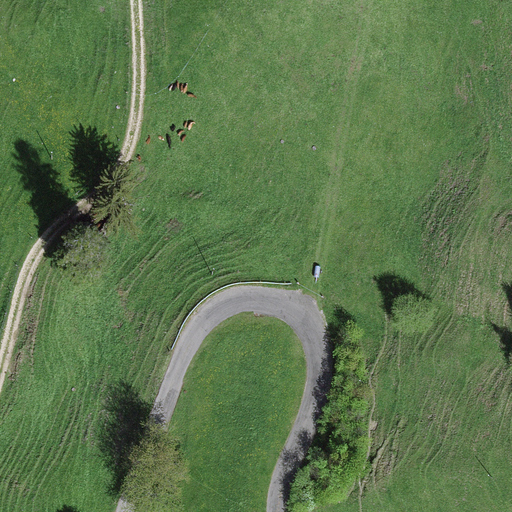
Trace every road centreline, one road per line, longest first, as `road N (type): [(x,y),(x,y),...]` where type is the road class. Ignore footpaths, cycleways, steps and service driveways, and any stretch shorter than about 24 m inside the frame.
road 1 (unclassified): [(272,511),(277,465),(321,370),(316,334),(286,307),(250,303),(218,319),(187,363),(128,511)]
road 2 (track): [(0,352),(29,256),(55,221),(99,192),(123,163),(136,88),(135,0)]
road 3 (motorway): [(136,511),(0,263)]
